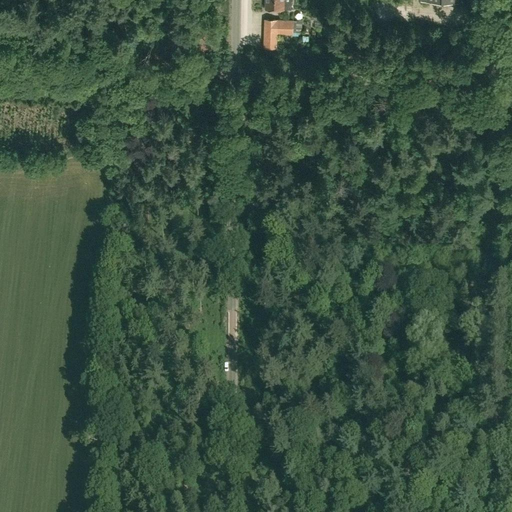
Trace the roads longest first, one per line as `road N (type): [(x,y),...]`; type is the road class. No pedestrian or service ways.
road 1 (tertiary): [(231,511),(236,0)]
road 2 (track): [(235,75),(511,98)]
road 3 (track): [(235,75),(0,56)]
